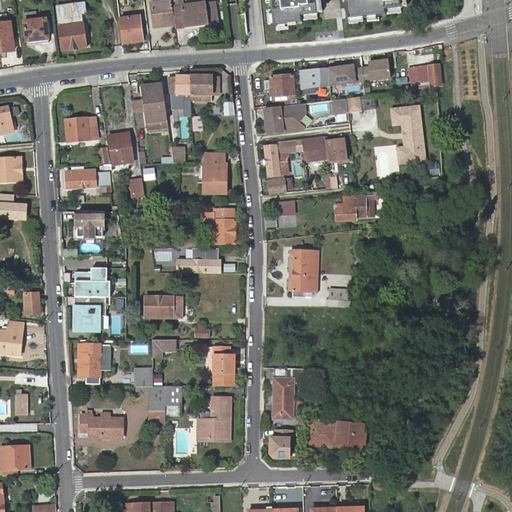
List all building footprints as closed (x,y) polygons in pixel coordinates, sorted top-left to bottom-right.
[(318,14),(316,0),(270,0),(274,26),(276,26),(284,25),(302,23),(301,16),(303,16),(316,14),(318,14)] [(345,0),(348,19),(367,17),(376,16),(386,15),(385,10),(402,8),(402,7),(401,0),(345,0)] [(173,7),(172,1),(152,3),(154,27),(175,25),(173,7)] [(56,7),(63,51),(86,47),(81,14),(85,13),(83,3),(56,7)] [(206,3),(173,7),(175,25),(176,30),(191,28),(192,25),(196,25),(198,27),(208,26),(206,3)] [(245,14),(239,15),(240,31),(247,30),(245,14)] [(141,16),(119,18),(123,43),(143,40),(141,16)] [(25,22),(27,45),(49,42),(46,19),(25,22)] [(11,23),(0,23),(0,52),(14,50),(11,23)] [(369,65),(362,66),(364,80),(390,77),(388,58),(369,60),(369,65)] [(364,80),(362,66),(354,67),(353,62),(329,65),(331,83),(364,80)] [(331,83),(329,65),(299,69),(302,87),(331,83)] [(429,66),(429,67),(417,68),(418,76),(410,76),(411,88),(436,86),(442,85),(440,65),(429,66)] [(271,76),(272,94),(292,93),(292,97),(296,96),(294,74),(271,76)] [(192,76),(177,76),(177,78),(167,77),(167,94),(177,94),(177,100),(191,100),(192,76)] [(211,76),(192,76),(191,100),(211,101),(212,95),(218,95),(218,79),(212,78),(211,76)] [(163,85),(142,88),(147,122),(168,120),(163,85)] [(361,95),(347,96),(347,97),(348,110),(362,109),(361,95)] [(347,97),(333,98),(335,112),(348,110),(347,97)] [(314,102),(315,111),(331,110),(331,100),(314,102)] [(302,103),(262,108),(266,133),(297,129),(296,122),(303,112),(302,103)] [(419,105),(390,108),(392,125),(400,124),(401,133),(404,132),(405,138),(402,138),(403,146),(405,163),(426,161),(419,105)] [(0,130),(1,130),(2,133),(13,130),(7,107),(0,108),(0,130)] [(66,121),(68,143),(89,140),(87,119),(66,121)] [(107,138),(110,163),(111,165),(133,162),(128,135),(107,138)] [(326,137),(306,139),(303,139),(305,160),(328,157),(326,140),(326,137)] [(305,160),(303,139),(295,140),(297,161),(305,160)] [(345,139),(326,140),(328,157),(328,162),(347,160),(345,139)] [(278,175),(286,174),(285,161),(288,153),(292,153),(291,141),(271,143),(271,146),(264,147),(267,176),(274,175),(274,178),(278,177),(278,175)] [(172,160),(186,160),(186,145),(172,145),(172,160)] [(403,146),(396,147),(398,164),(405,163),(403,146)] [(12,176),(12,179),(22,179),(21,157),(0,157),(0,179),(6,179),(6,176),(12,176)] [(205,164),(205,180),(202,181),(203,193),(226,193),(225,181),(224,181),(223,164),(205,164)] [(66,170),(67,188),(96,186),(95,175),(88,176),(87,169),(66,170)] [(268,180),(269,193),(284,191),(283,179),(268,180)] [(146,196),(144,181),(132,182),(135,198),(146,196)] [(336,211),(337,223),(355,221),(355,217),(373,216),(370,196),(342,199),(343,206),(337,207),(338,211),(336,211)] [(296,212),(295,199),(279,200),(280,213),(296,212)] [(26,204),(0,202),(0,216),(25,218),(26,204)] [(230,209),(210,208),(210,243),(233,243),(234,220),(230,220),(230,209)] [(103,210),(76,210),(76,227),(77,227),(77,234),(85,234),(85,236),(92,236),(92,234),(103,234),(103,210)] [(281,214),(281,225),(298,224),(298,214),(281,214)] [(195,236),(177,235),(177,246),(195,246),(195,236)] [(0,250),(0,258),(17,260),(18,253),(0,250)] [(312,278),(313,251),(293,250),(291,296),(310,298),(310,291),(315,291),(316,278),(312,278)] [(191,260),(191,271),(219,271),(219,261),(191,260)] [(108,267),(92,267),(92,271),(76,270),(75,295),(111,297),(111,281),(108,281),(108,267)] [(329,288),(329,298),(349,300),(350,290),(329,288)] [(25,317),(26,317),(43,317),(43,311),(38,312),(37,292),(25,292),(25,317)] [(74,295),(73,303),(78,303),(77,306),(73,305),(72,328),(98,329),(98,314),(104,314),(105,297),(75,295),(74,295)] [(145,296),(145,318),(181,318),(181,297),(145,296)] [(115,314),(114,333),(123,333),(123,315),(115,314)] [(0,329),(0,351),(20,353),(23,331),(17,331),(18,321),(4,320),(3,330),(0,329)] [(152,354),(159,354),(159,347),(171,347),(171,340),(152,340),(152,354)] [(99,345),(79,344),(78,374),(98,375),(99,368),(99,350),(99,345)] [(212,373),(212,385),(233,385),(233,362),(228,362),(228,354),(228,347),(213,347),(212,373)] [(107,368),(108,350),(99,350),(99,368),(107,368)] [(152,368),(134,368),(134,386),(145,386),(147,386),(152,386),(152,368)] [(306,383),(307,370),(291,369),(291,378),(274,378),(273,419),(293,419),(295,383),(306,383)] [(180,414),(180,385),(164,386),(164,397),(163,415),(180,414)] [(147,391),(148,397),(164,397),(164,386),(152,386),(147,386),(147,391)] [(15,388),(15,413),(34,414),(35,389),(15,388)] [(164,397),(148,397),(148,417),(163,417),(163,415),(164,397)] [(210,419),(199,419),(199,439),(226,439),(227,398),(211,398),(210,419)] [(82,413),(82,432),(88,432),(88,438),(122,437),(122,418),(112,418),(112,413),(104,413),(104,418),(95,418),(95,413),(82,413)] [(363,423),(335,422),(335,424),(334,447),(342,447),(342,450),(362,451),(363,423)] [(335,424),(311,423),(311,442),(318,442),(317,446),(334,447),(335,424)] [(294,430),(274,430),(274,438),(268,438),(268,456),(272,461),(290,462),(290,447),(294,448),(294,430)] [(0,454),(4,454),(5,469),(26,468),(25,445),(0,445),(0,454)] [(219,511),(219,501),(210,501),(210,511),(219,511)] [(172,511),(172,502),(127,503),(126,511),(148,511),(149,511),(156,511),(172,511)]
